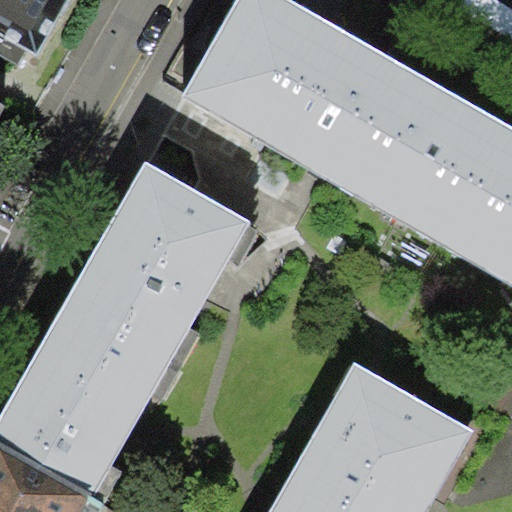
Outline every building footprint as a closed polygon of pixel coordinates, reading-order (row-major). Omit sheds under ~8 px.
[(0,0),(0,38),(30,56),(53,16),(55,17),(64,0),(0,0)] [(319,184),(387,65),(321,27),(272,0),(236,0),(193,75),(178,103),(319,184)] [(428,246),(495,127),(406,76),(387,65),(319,184),(428,246)] [(511,294),(511,136),(495,127),(428,246),(511,294)] [(120,204),(129,210),(94,272),(90,278),(81,272),(62,306),(166,365),(224,263),(235,268),(253,237),(242,231),(244,227),(140,168),(120,204)] [(41,341),(51,347),(12,415),(3,409),(0,413),(0,454),(79,500),(87,504),(166,365),(62,306),(41,341)] [(325,410),(293,467),(372,511),(424,511),(467,436),(349,368),(325,410)] [(0,511),(72,511),(79,500),(0,454),(0,511)] [(372,511),(293,467),(266,511),(372,511)]
